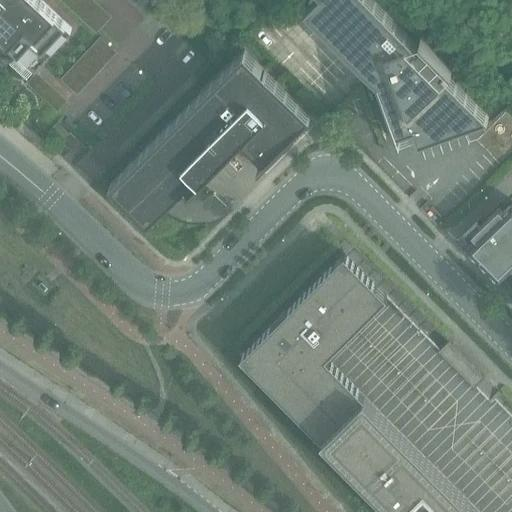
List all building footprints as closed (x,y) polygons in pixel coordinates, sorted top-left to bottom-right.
[(0,0),(0,34),(17,51),(10,59),(28,76),(35,68),(49,52),(53,55),(61,47),(61,46),(58,43),(72,28),(49,8),(41,0),(0,0)] [(452,70),(420,38),(419,39),(423,43),(419,47),(372,0),(314,0),(305,9),(377,82),(399,142),(401,142),(398,134),(413,128),(418,143),(488,118),(443,71),(447,67),(451,71),(452,70)] [(244,50),(109,185),(147,223),(186,185),(189,189),(186,192),(188,193),(242,139),(263,161),(258,167),(259,168),(310,117),(244,50)] [(66,100),(38,73),(37,73),(28,83),(57,110),(66,100)] [(511,201),(503,211),(499,207),(480,226),(477,223),(463,237),(470,244),(466,247),(467,248),(499,280),(502,277),(511,286),(511,201)] [(511,511),(511,414),(493,395),(489,399),(476,386),(475,387),(439,351),(440,349),(345,252),(241,356),(395,511),(511,511)] [(484,378),(448,341),(440,349),(439,351),(475,387),(476,386),(484,378)]
